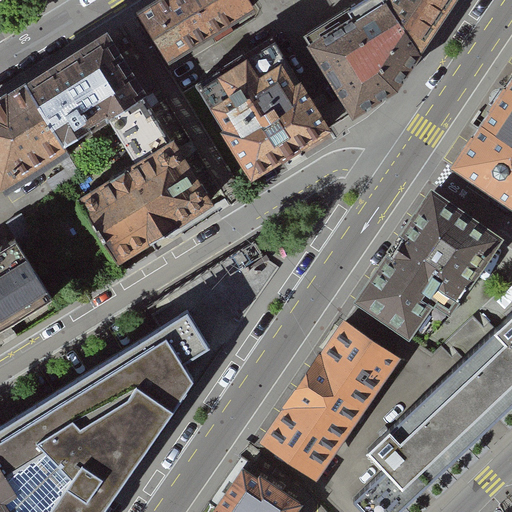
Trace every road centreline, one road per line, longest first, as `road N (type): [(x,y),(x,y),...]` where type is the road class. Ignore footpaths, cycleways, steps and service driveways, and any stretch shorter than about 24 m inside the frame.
road 1 (residential): [(392,179),(353,161),(335,164),(0,371)]
road 2 (secondary): [(392,179),(162,511)]
road 3 (secondary): [(511,2),(414,149)]
road 4 (residential): [(511,222),(414,149)]
